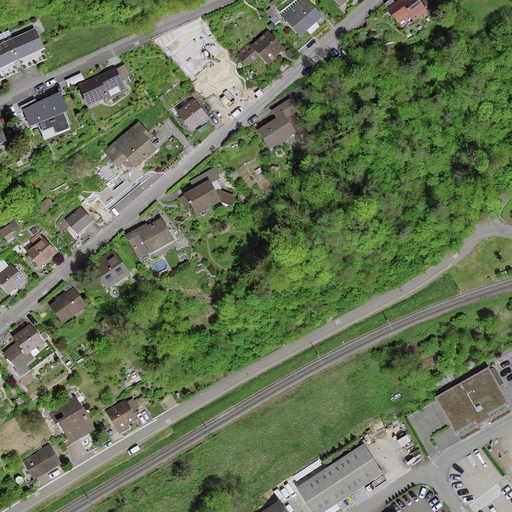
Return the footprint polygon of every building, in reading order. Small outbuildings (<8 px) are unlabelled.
[(391,0),(389,0),(383,5),(396,23),(409,14),(413,21),(430,9),(423,0),(422,0),(418,3),(415,0),(401,0),(395,5),(391,0)] [(301,1),(283,17),(298,35),(318,17),(308,4),(305,6),(301,1)] [(7,40),(17,61),(45,48),(35,28),(7,40)] [(203,30),(176,55),(196,78),(224,53),(203,30)] [(237,55),(247,65),(259,55),(266,62),(280,50),(267,35),(252,47),(249,44),(237,55)] [(0,69),(17,61),(7,40),(0,43),(0,69)] [(439,52),(440,57),(447,54),(445,49),(439,52)] [(123,92),(113,71),(79,86),(88,105),(105,97),(106,99),(123,92)] [(190,130),(213,112),(204,101),(194,90),(188,95),(193,102),(177,114),(190,130)] [(69,109),(61,91),(22,109),(30,126),(37,122),(42,133),(54,127),(58,135),(70,128),(63,112),(69,109)] [(204,101),(213,112),(221,106),(212,94),(204,101)] [(289,100),(271,111),(274,115),(277,121),(258,133),(268,149),(293,133),(300,145),(308,136),(291,115),(297,111),(289,100)] [(153,150),(146,142),(149,139),(137,125),(104,152),(115,165),(119,165),(126,159),(133,166),(143,158),(142,157),(152,149),(153,150)] [(164,144),(166,147),(174,155),(182,148),(172,137),(164,144)] [(142,176),(133,166),(121,177),(125,182),(114,193),(108,186),(96,196),(107,208),(142,176)] [(212,170),(189,182),(194,191),(185,196),(180,198),(181,202),(186,200),(188,204),(189,204),(195,214),(218,201),(208,183),(217,178),(212,170)] [(49,205),(46,199),(37,205),(41,211),(49,205)] [(90,222),(79,210),(65,222),(76,234),(90,222)] [(19,226),(15,221),(8,225),(12,231),(19,226)] [(161,221),(156,224),(155,222),(154,222),(155,224),(147,229),(145,226),(137,231),(138,232),(127,238),(126,237),(138,258),(147,253),(166,243),(166,242),(171,239),(161,221)] [(31,260),(38,267),(54,253),(43,240),(26,254),(29,257),(27,258),(29,262),(31,260)] [(110,261),(94,272),(104,286),(117,277),(119,279),(127,273),(113,254),(108,257),(110,261)] [(0,284),(7,293),(21,281),(17,275),(20,272),(15,267),(12,270),(10,267),(8,268),(1,260),(0,260),(0,284)] [(61,321),(82,305),(72,291),(51,307),(61,321)] [(111,327),(105,319),(100,323),(106,331),(111,327)] [(13,339),(16,344),(4,355),(17,370),(31,358),(26,353),(41,342),(30,326),(13,339)] [(487,371),(436,399),(455,432),(475,421),(477,424),(487,418),(486,415),(505,404),(487,371)] [(33,381),(28,374),(18,381),(23,388),(33,381)] [(69,442),(92,428),(74,399),(49,414),(55,424),(58,422),(69,442)] [(116,430),(134,419),(125,402),(106,413),(116,430)] [(49,469),(59,464),(48,446),(38,452),(39,453),(23,462),(32,476),(39,472),(41,474),(49,469)] [(313,511),(319,511),(379,473),(362,448),(299,490),(313,511)] [(504,477),(499,481),(506,490),(511,487),(504,477)]
